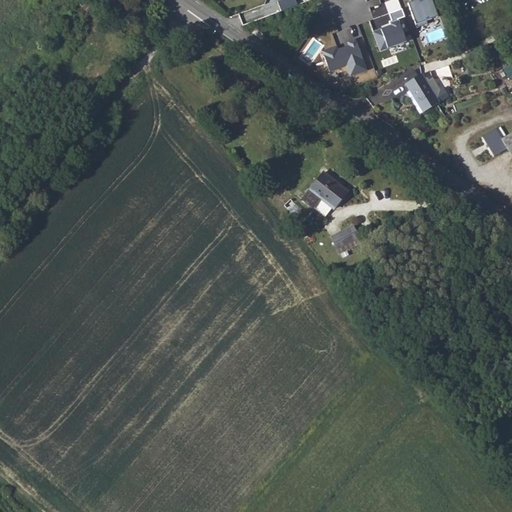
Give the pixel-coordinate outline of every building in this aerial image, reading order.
[(259,0),(258,0),(261,9),(279,3),(277,0),(259,0)] [(438,17),(431,0),(414,0),(416,6),(410,8),(417,28),(428,24),(427,21),(438,17)] [(405,18),(402,9),(389,14),(392,22),(390,23),(391,26),(374,33),(380,51),(406,42),(398,20),(405,18)] [(120,22),(127,29),(138,18),(131,12),(120,22)] [(367,71),(356,40),(348,43),(349,46),(338,50),(337,47),(322,52),(330,72),(346,66),(350,77),(367,71)] [(430,72),(432,78),(434,79),(442,78),(448,78),(448,80),(453,78),(449,66),(430,72)] [(426,82),(428,81),(427,78),(424,79),(421,74),(405,84),(423,113),(439,103),(426,82)] [(439,90),(432,78),(428,81),(426,82),(439,103),(449,97),(443,88),(439,90)] [(507,149),(501,140),(495,129),(483,137),(494,157),(507,149)] [(511,133),(501,140),(507,149),(511,156),(511,133)] [(324,199),(337,209),(350,192),(323,171),(302,197),(317,208),(324,199)] [(353,225),(329,237),(336,251),(360,239),(353,225)]
